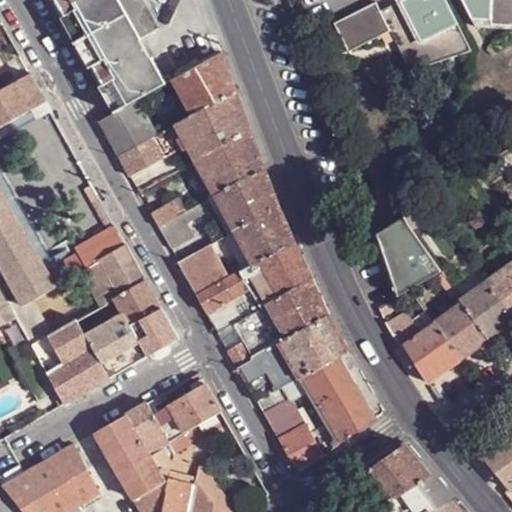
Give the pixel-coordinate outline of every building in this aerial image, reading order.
[(138,99),(167,84),(149,53),(141,39),(119,0),(52,0),(115,111),(138,99)] [(119,0),(141,39),(160,28),(144,0),(119,0)] [(388,0),(378,0),(345,17),(359,45),(401,24),(407,35),(420,28),(435,59),(458,48),(460,53),(481,45),(458,0),(399,0),(391,5),(388,0)] [(511,0),(474,0),(481,12),(501,12),(500,17),(511,17),(511,0)] [(176,121),(176,122),(237,90),(223,52),(174,79),(192,112),(176,121)] [(90,267),(80,250),(56,264),(47,269),(0,185),(0,127),(39,106),(43,114),(52,109),(32,73),(0,91),(0,285),(0,286),(14,311),(45,294),(57,287),(83,271),(90,267)] [(251,129),(237,90),(176,122),(183,135),(196,158),(251,129)] [(100,119),(119,154),(155,134),(158,133),(157,132),(138,99),(115,111),(100,119)] [(39,106),(0,127),(0,185),(47,269),(56,264),(0,164),(0,139),(43,114),(39,106)] [(176,122),(176,121),(157,132),(158,133),(155,134),(162,147),(183,135),(176,122)] [(251,129),(196,158),(213,188),(216,194),(266,167),(251,129)] [(131,175),(166,155),(162,147),(155,134),(119,154),(131,175)] [(212,243),(236,229),(280,205),(266,167),(216,194),(226,213),(203,226),(212,243)] [(511,232),(472,176),(462,183),(470,194),(503,240),(511,233),(511,232)] [(462,183),(434,201),(441,212),(470,194),(462,183)] [(208,191),(211,197),(216,194),(213,188),(208,191)] [(110,212),(101,196),(93,200),(102,216),(110,212)] [(151,211),(159,225),(182,213),(187,210),(178,196),(151,211)] [(404,219),(412,231),(438,214),(441,212),(434,201),(404,219)] [(280,205),(236,229),(243,241),(255,264),(265,258),(295,242),(280,205)] [(201,214),(196,206),(187,210),(182,213),(187,222),(201,214)] [(159,225),(172,248),(194,236),(187,222),(182,213),(159,225)] [(404,219),(378,236),(400,298),(404,296),(412,290),(435,277),(442,273),(441,272),(412,231),(404,219)] [(102,261),(101,258),(104,256),(104,257),(127,244),(119,229),(80,250),(90,267),(102,261)] [(212,243),(219,254),(229,249),(243,241),(236,229),(212,243)] [(229,249),(242,271),(255,264),(243,241),(229,249)] [(265,258),(282,295),(313,278),(298,247),(295,242),(265,258)] [(198,295),(231,277),(219,254),(212,243),(179,261),(198,295)] [(147,279),(127,244),(104,257),(104,256),(101,258),(102,261),(112,279),(121,294),(147,279)] [(198,295),(207,310),(250,285),(262,307),(268,303),(282,295),(265,258),(255,264),(242,271),(231,277),(198,295)] [(90,267),(83,271),(94,289),(112,279),(102,261),(90,267)] [(492,262),(479,272),(487,283),(500,274),(492,262)] [(511,316),(511,264),(500,274),(487,283),(511,316)] [(448,267),(441,272),(442,273),(454,290),(461,285),(448,267)] [(487,283),(479,272),(461,285),(454,290),(462,301),(487,283)] [(456,309),(464,304),(462,301),(454,290),(442,273),(435,277),(456,309)] [(330,315),(313,278),(282,295),(268,303),(287,339),(330,315)] [(94,289),(103,304),(116,297),(121,294),(112,279),(94,289)] [(162,306),(147,279),(121,294),(116,297),(131,323),(162,306)] [(511,316),(487,283),(462,301),(464,304),(489,340),(511,322),(511,316)] [(0,286),(0,285),(0,310),(2,314),(1,315),(7,325),(19,320),(14,311),(0,286)] [(262,307),(250,285),(207,310),(219,332),(262,307)] [(14,311),(19,320),(33,344),(63,326),(45,294),(14,311)] [(400,298),(396,301),(399,305),(407,300),(404,296),(400,298)] [(103,304),(97,307),(112,334),(115,332),(131,323),(116,297),(103,304)] [(268,303),(262,307),(219,332),(222,338),(228,334),(234,345),(228,349),(238,366),(287,339),(268,303)] [(379,310),(383,318),(397,307),(393,303),(386,307),(379,310)] [(489,340),(464,304),(456,309),(436,324),(461,360),(489,340)] [(162,306),(131,323),(149,355),(180,337),(162,306)] [(78,318),(93,345),(112,334),(97,307),(78,318)] [(461,360),(436,324),(419,336),(405,313),(386,323),(389,330),(402,350),(404,347),(427,384),(461,360)] [(350,349),(330,315),(287,339),(238,366),(258,402),(285,385),(304,375),(340,355),(350,349)] [(83,351),(93,345),(78,318),(68,325),(83,351)] [(131,323),(115,332),(132,365),(149,355),(131,323)] [(67,403),(111,377),(107,369),(93,345),(83,351),(68,325),(63,326),(33,344),(38,352),(60,392),(67,403)] [(112,334),(93,345),(107,369),(111,367),(115,375),(132,365),(115,332),(112,334)] [(234,345),(228,334),(222,338),(228,349),(234,345)] [(40,402),(60,392),(38,352),(18,363),(40,402)] [(340,355),(304,375),(310,386),(330,422),(333,427),(336,432),(343,441),(376,418),(370,407),(340,355)] [(111,367),(107,369),(111,377),(115,375),(111,367)] [(285,385),(293,401),(310,391),(307,388),(310,386),(304,375),(285,385)] [(221,411),(205,382),(169,404),(170,406),(185,433),(221,411)] [(258,402),(265,415),(293,401),(285,385),(258,402)] [(265,415),(279,438),(305,424),(293,401),(265,415)] [(150,455),(170,442),(163,429),(154,413),(147,402),(126,414),(150,455)] [(169,404),(154,413),(163,429),(170,442),(185,433),(169,404)] [(126,414),(96,432),(136,499),(166,481),(150,455),(126,414)] [(298,473),(322,455),(315,441),(310,433),(305,424),(279,438),(298,473)] [(327,438),(333,448),(343,441),(336,432),(327,438)] [(511,437),(510,435),(482,455),(509,488),(505,491),(511,498),(511,437)] [(406,443),(361,475),(381,504),(386,502),(397,495),(402,492),(432,475),(406,443)] [(74,445),(4,485),(26,511),(65,511),(79,504),(101,492),(74,445)] [(173,462),(170,476),(193,481),(196,467),(184,464),(173,462)] [(229,503),(200,464),(196,467),(193,481),(198,482),(220,511),(242,511),(247,509),(239,496),(229,503)] [(452,497),(433,475),(432,475),(402,492),(406,496),(416,511),(418,510),(426,505),(429,510),(452,497)] [(136,499),(143,511),(161,511),(169,480),(166,481),(136,499)] [(193,481),(169,480),(161,511),(220,511),(198,482),(193,481)] [(345,503),(348,500),(341,489),(337,492),(345,503)] [(320,504),(326,511),(351,511),(350,509),(345,503),(337,492),(320,504)] [(397,495),(400,500),(406,496),(402,492),(397,495)] [(463,511),(452,497),(429,510),(426,505),(418,510),(419,511),(463,511)] [(350,509),(351,511),(367,511),(374,508),(367,498),(350,509)]
